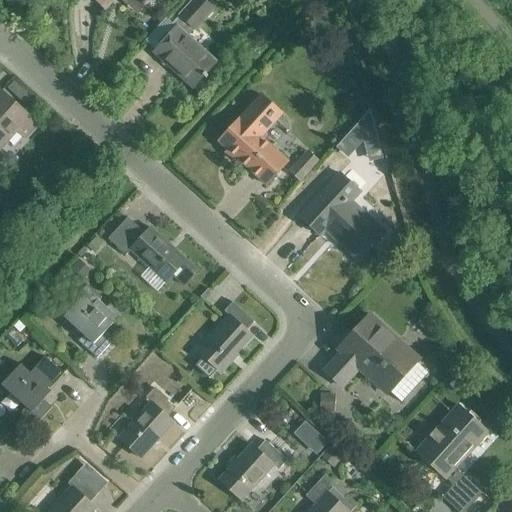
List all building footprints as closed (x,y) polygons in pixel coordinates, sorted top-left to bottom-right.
[(111,0),(130,0),(140,8),(147,0),(98,0),(105,6),(111,0)] [(185,22),(179,29),(177,28),(156,51),(180,72),(178,75),(192,88),(215,63),(188,38),(194,32),(195,33),(215,10),(204,0),(193,0),(178,16),(185,22)] [(140,47),(130,66),(144,73),(154,54),(140,47)] [(24,136),(36,123),(0,91),(0,148),(17,129),(24,136)] [(220,143),(266,186),(287,163),(260,138),(281,115),(262,97),(220,143)] [(308,172),(299,164),(291,173),(300,181),(308,172)] [(339,240),(360,259),(383,234),(349,203),(359,193),(341,176),(302,218),(321,235),(329,225),(342,237),(339,240)] [(127,258),(132,253),(167,284),(173,276),(185,287),(198,271),(187,261),(152,230),(146,236),(128,220),(109,242),(127,258)] [(111,305),(107,309),(99,302),(102,299),(88,286),(78,297),(81,301),(65,319),(84,336),(78,342),(97,360),(115,341),(104,332),(120,314),(111,305)] [(221,373),(253,337),(248,332),(255,324),(234,305),(226,313),(231,317),(199,352),(205,358),(198,367),(197,366),(197,367),(211,379),(211,378),(218,370),(221,373)] [(388,394),(390,392),(402,403),(428,375),(416,364),(418,361),(370,316),(339,350),(343,354),(326,372),(342,388),(360,369),(388,394)] [(46,358),(36,368),(28,377),(19,368),(2,387),(27,409),(22,414),(35,427),(52,408),(42,398),(64,374),(46,358)] [(168,419),(176,410),(155,391),(147,400),(152,405),(120,440),(142,460),(174,424),(168,419)] [(445,498),(459,511),(465,511),(483,493),(455,467),(487,433),(458,406),(415,452),(454,488),(445,498)] [(278,469),(286,460),(265,441),(257,450),(252,446),(237,461),(235,459),(227,467),(230,469),(219,481),(241,501),(273,465),(278,469)] [(344,501),(332,489),(335,486),(325,476),(305,498),(315,507),(310,511),(352,511),(357,506),(348,497),(344,501)] [(91,505),(98,496),(77,477),(69,485),(74,490),(54,511),(94,511),(97,510),(91,505)]
